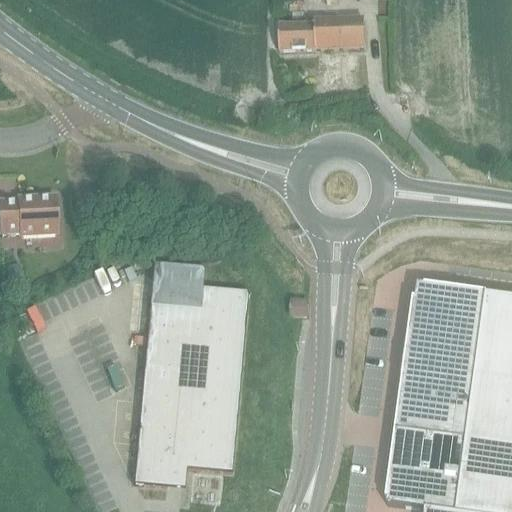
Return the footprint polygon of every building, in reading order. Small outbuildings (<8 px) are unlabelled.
[(281,54),(365,51),(364,20),(314,22),(314,25),(280,26),(281,54)] [(19,203),(0,204),(0,237),(20,236),(20,238),(57,236),(55,199),(18,200),(19,203)] [(133,487),(167,490),(169,470),(186,472),(232,476),(248,294),(218,292),(201,290),(203,270),(152,265),(151,279),(149,306),(133,487)] [(387,498),(386,501),(388,501),(387,508),(419,511),(511,511),(511,299),(417,287),(415,302),(413,301),(413,305),(415,305),(389,498),(387,498)] [(303,320),(306,320),(307,320),(307,306),(291,305),(291,320),(303,320)]
